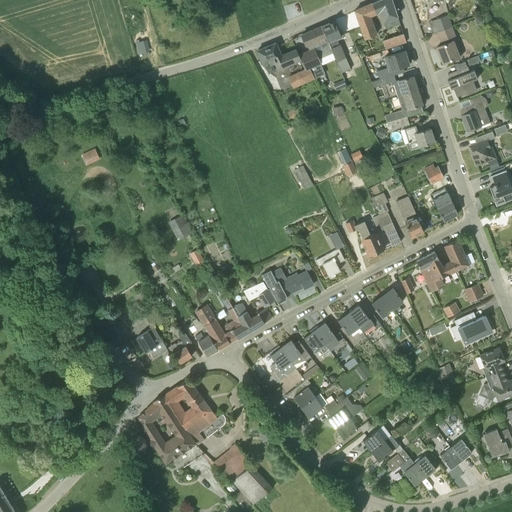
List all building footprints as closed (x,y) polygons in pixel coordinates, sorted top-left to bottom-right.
[(355,11),(366,39),(378,34),(377,32),(375,33),(369,16),(379,12),(383,23),(386,29),(400,23),(392,0),(378,0),(354,11),(355,11)] [(447,15),(433,20),(437,31),(451,26),(447,15)] [(328,43),(332,53),(340,73),(351,69),(346,57),(344,58),(339,44),(346,41),(341,29),(339,30),(335,20),(321,26),(328,43)] [(300,60),(305,70),(310,68),(314,78),(324,74),(320,64),(321,63),(319,58),(332,53),(328,43),(321,26),(301,35),(306,45),(309,51),(299,55),(298,55),(300,60)] [(462,55),(451,26),(437,31),(437,32),(438,32),(440,37),(443,45),(437,47),(443,63),(462,55)] [(403,33),(383,40),(385,49),(406,42),(403,33)] [(149,51),(146,39),(137,41),(141,53),(149,51)] [(278,70),(300,60),(298,55),(299,55),(296,50),(281,56),(276,43),(257,50),(263,65),(270,62),(271,64),(275,62),(278,70)] [(405,50),(385,57),(388,67),(377,71),(379,79),(394,75),(405,72),(403,66),(409,64),(408,59),(409,58),(407,51),(405,51),(405,50)] [(466,60),(468,66),(480,61),(478,55),(466,60)] [(472,91),(468,82),(477,78),(474,70),(470,72),(468,66),(448,74),(452,84),(449,85),(451,89),(453,88),(457,97),(472,91)] [(310,68),(305,70),(288,77),(293,88),(314,78),(310,68)] [(394,84),(398,97),(418,90),(413,76),(399,80),(396,81),(394,75),(379,79),(371,82),(373,88),(391,82),(392,85),(394,84)] [(418,90),(398,97),(402,109),(401,109),(402,111),(385,117),(387,122),(407,116),(405,110),(408,109),(422,104),(418,90)] [(468,100),(470,105),(462,108),(465,114),(461,115),(467,132),(490,123),(484,108),(488,105),(485,98),(480,95),(468,100)] [(342,114),(341,106),(332,107),(333,115),(342,114)] [(407,116),(387,122),(389,130),(409,124),(407,116)] [(404,129),(411,150),(434,142),(430,128),(418,132),(415,126),(404,129)] [(383,139),(386,129),(378,127),(375,136),(383,139)] [(488,160),(488,161),(496,158),(489,140),(494,138),(492,132),(483,135),(486,141),(470,147),(473,154),(472,155),(474,160),(475,160),(477,164),(488,160)] [(83,155),(86,164),(99,159),(95,150),(83,155)] [(362,157),(359,150),(351,154),(354,161),(353,161),(355,165),(361,162),(359,159),(362,157)] [(443,177),(438,166),(435,168),(433,164),(424,169),(431,183),(443,177)] [(313,185),(303,165),(293,170),(303,190),(313,185)] [(349,167),(345,169),(351,178),(357,175),(354,170),(352,171),(349,167)] [(495,185),(489,187),(496,206),(511,199),(511,191),(511,190),(511,187),(505,170),(490,176),(490,178),(492,177),(494,183),(495,182),(496,184),(495,184),(495,185)] [(161,181),(165,190),(170,188),(166,180),(161,181)] [(430,195),(444,221),(458,214),(445,188),(430,195)] [(396,201),(411,237),(424,231),(408,196),(396,201)] [(400,242),(387,211),(372,217),(379,231),(384,229),(392,246),(400,242)] [(192,233),(183,214),(168,221),(178,240),(192,233)] [(376,233),(370,235),(364,221),(354,225),(352,220),(346,223),(350,232),(358,229),(370,255),(384,249),(376,233)] [(422,224),(425,231),(431,228),(428,221),(422,224)] [(336,248),(344,244),(338,230),(330,234),(336,248)] [(434,251),(416,261),(432,291),(444,285),(440,277),(468,264),(457,239),(445,246),(452,261),(442,266),(434,251)] [(316,260),(319,266),(322,264),(329,276),(340,270),(337,264),(345,260),(339,248),(316,260)] [(189,253),(195,265),(197,264),(203,261),(198,249),(189,253)] [(307,271),(311,269),(308,263),(303,265),(306,271),(298,275),(296,272),(286,278),(280,267),(271,272),(270,271),(261,276),(275,299),(285,293),(291,290),(293,292),(299,289),(298,287),(302,285),(304,289),(313,284),(307,271)] [(160,268),(157,264),(155,265),(153,267),(152,267),(155,272),(160,268)] [(402,284),(407,295),(413,292),(408,281),(402,284)] [(243,291),(248,300),(259,294),(266,305),(274,300),(263,282),(243,291)] [(465,289),(468,295),(479,290),(476,284),(465,289)] [(392,288),(383,295),(393,309),(403,301),(392,287),(392,288)] [(142,312),(152,328),(154,327),(163,321),(153,306),(149,308),(145,301),(148,299),(142,289),(132,295),(135,300),(127,305),(135,317),(142,312)] [(479,290),(468,295),(471,302),(482,296),(479,290)] [(222,303),(229,300),(226,294),(220,297),(222,303)] [(393,309),(383,295),(373,303),(372,302),(382,316),(393,309)] [(444,308),(449,317),(461,311),(457,301),(444,308)] [(233,307),(229,310),(229,311),(231,309),(239,323),(230,328),(235,339),(271,317),(265,307),(249,317),(246,312),(247,311),(242,302),(234,305),(235,307),(233,308),(233,307)] [(229,311),(229,310),(227,311),(233,320),(221,327),(215,319),(216,318),(207,304),(194,312),(200,321),(202,320),(219,348),(235,339),(230,328),(239,323),(231,309),(229,311)] [(359,305),(349,313),(359,326),(358,326),(362,332),(373,324),(369,318),(358,304),(358,305),(359,305)] [(394,330),(402,324),(392,312),(384,318),(394,330)] [(450,328),(451,328),(456,326),(464,343),(492,330),(486,316),(486,315),(477,319),(473,321),(470,314),(474,313),(473,312),(454,320),(456,325),(450,328)] [(359,326),(349,313),(339,320),(338,319),(338,320),(348,334),(358,326),(359,326)] [(198,332),(204,328),(199,321),(198,322),(196,319),(192,321),(198,332)] [(325,323),(315,330),(325,344),(335,336),(325,322),(324,322),(325,323)] [(439,332),(436,326),(428,329),(431,336),(439,332)] [(145,352),(150,349),(154,357),(167,350),(166,349),(167,349),(162,340),(154,327),(152,328),(137,337),(145,352)] [(325,344),(315,330),(305,337),(304,337),(315,351),(325,344)] [(191,343),(184,332),(178,335),(181,340),(170,347),(180,363),(192,355),(186,346),(191,343)] [(218,349),(209,335),(204,338),(201,332),(195,336),(207,356),(218,349)] [(424,338),(420,333),(416,336),(420,341),(424,338)] [(291,340),(281,348),(296,367),(310,356),(298,340),(294,344),(291,339),(290,340),(291,340)] [(408,348),(403,341),(398,345),(403,352),(408,348)] [(338,355),(344,362),(352,354),(345,347),(338,355)] [(483,369),(486,376),(503,369),(501,362),(505,361),(499,347),(480,355),(485,368),(483,369)] [(280,369),(275,372),(280,379),(296,367),(281,348),(276,351),(275,349),(269,353),(275,362),(280,369)] [(356,356),(345,361),(347,367),(358,363),(356,356)] [(360,373),(366,368),(363,364),(356,368),(360,373)] [(450,364),(444,366),(439,368),(443,378),(446,377),(454,373),(450,364)] [(503,369),(486,376),(488,383),(482,385),(478,395),(492,401),(493,398),(496,396),(498,401),(511,395),(511,379),(508,381),(503,369)] [(198,431),(216,417),(188,379),(187,379),(164,395),(195,443),(197,445),(205,440),(198,431)] [(294,397),(302,407),(315,396),(308,387),(311,384),(307,379),(304,381),(295,388),(299,393),(293,397),(294,397)] [(358,395),(366,389),(363,385),(355,391),(358,395)] [(338,403),(345,398),(342,393),(335,398),(338,403)] [(149,439),(154,447),(155,447),(166,463),(195,443),(164,395),(156,400),(152,402),(153,402),(138,417),(143,425),(141,426),(150,439),(149,439)] [(315,396),(302,407),(309,416),(308,417),(309,417),(323,407),(315,396)] [(329,418),(336,428),(350,418),(363,409),(360,405),(351,404),(346,397),(345,398),(338,403),(337,404),(328,410),(332,415),(328,418),(328,419),(329,418)] [(337,404),(333,399),(328,403),(325,405),(328,410),(337,404)] [(448,408),(443,400),(434,407),(440,415),(448,408)] [(350,418),(336,428),(344,438),(343,439),(357,428),(350,418)] [(367,421),(358,427),(362,433),(371,426),(367,421)] [(364,440),(371,450),(390,435),(382,425),(377,429),(363,440),(363,441),(364,440)] [(492,456),(490,457),(499,454),(498,453),(502,452),(502,453),(509,451),(508,447),(511,444),(511,439),(508,428),(498,432),(497,428),(483,434),(492,456)] [(390,435),(371,450),(379,460),(378,460),(378,461),(394,448),(398,445),(390,435)] [(461,438),(450,446),(461,459),(472,450),(472,449),(471,450),(461,438)] [(230,449),(225,453),(242,473),(252,466),(253,465),(234,444),(229,448),(230,449)] [(398,453),(403,449),(399,444),(398,445),(394,448),(398,453)] [(461,459),(450,446),(440,455),(449,467),(449,468),(461,459)] [(425,476),(414,463),(403,449),(398,453),(386,463),(393,471),(404,462),(408,468),(404,471),(413,484),(413,485),(425,476)] [(425,455),(414,463),(425,476),(436,467),(436,466),(435,467),(425,455)] [(0,511),(16,511),(0,482),(0,511)]
